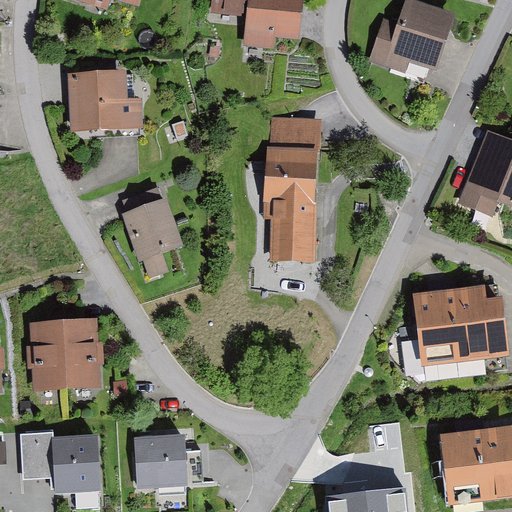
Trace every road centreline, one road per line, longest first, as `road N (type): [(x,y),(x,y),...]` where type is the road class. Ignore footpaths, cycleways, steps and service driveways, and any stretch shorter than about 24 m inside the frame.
road 1 (residential): [(289,452),(215,415),(167,374),(74,224),(33,118),(26,0)]
road 2 (residential): [(404,231),(357,335),(289,452)]
road 3 (residential): [(439,153),(400,139),(351,97),(332,33),(336,0)]
road 4 (residential): [(511,3),(439,153)]
